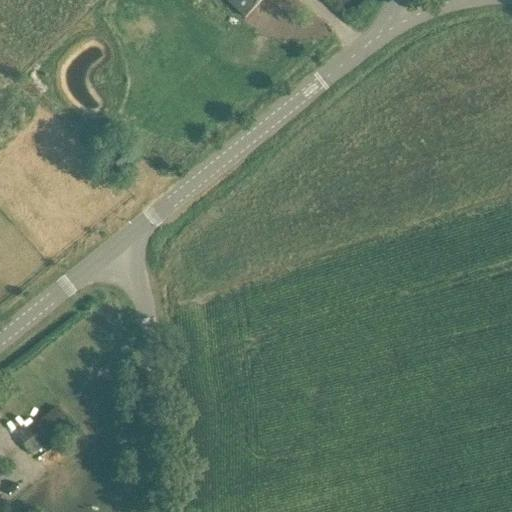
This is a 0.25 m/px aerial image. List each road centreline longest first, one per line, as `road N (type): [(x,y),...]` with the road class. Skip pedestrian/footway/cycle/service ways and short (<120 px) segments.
road 1 (tertiary): [(130,236),(386,29)]
road 2 (unclassified): [(152,511),(130,236)]
road 3 (tertiary): [(0,341),(130,236)]
